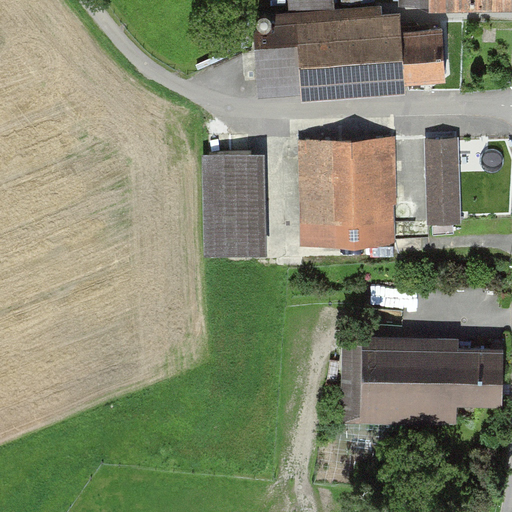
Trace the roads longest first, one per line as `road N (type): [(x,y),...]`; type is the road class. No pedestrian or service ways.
road 1 (unclassified): [(511,108),(259,106),(149,70),(90,0)]
road 2 (track): [(376,305),(339,335),(319,380),(303,484),(313,511)]
